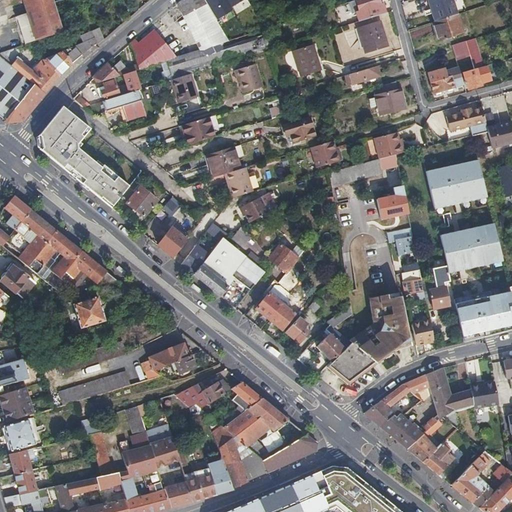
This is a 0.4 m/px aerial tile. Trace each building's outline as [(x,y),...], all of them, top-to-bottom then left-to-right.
[(15,18),(24,45),(36,40),(62,30),(53,2),(52,0),(26,0),(30,13),(15,18)] [(204,0),(180,0),(176,4),(203,48),(204,48),(211,46),(228,41),(204,0)] [(243,7),(238,0),(217,0),(215,1),(225,17),(243,7)] [(382,1),(384,0),(354,0),(347,2),(349,9),(354,8),(359,23),(386,14),(382,1)] [(426,0),(434,21),(457,14),(451,0),(426,0)] [(434,21),(431,22),(437,41),(463,33),(457,14),(434,21)] [(387,45),(379,22),(358,29),(365,52),(387,45)] [(94,37),(96,42),(101,38),(98,29),(92,32),(94,37)] [(286,34),(276,34),(280,47),(296,42),(293,31),(286,34)] [(337,44),(348,40),(345,31),(334,35),(337,44)] [(175,58),(166,61),(172,80),(190,75),(212,68),(270,50),(280,47),(276,34),(268,34),(206,54),(204,48),(203,48),(175,58)] [(152,35),(143,42),(141,43),(144,46),(141,49),(142,50),(155,38),(152,35)] [(43,59),(61,75),(73,61),(96,42),(94,37),(42,58),(43,59)] [(137,64),(139,70),(166,61),(175,58),(155,38),(142,50),(141,49),(144,46),(141,43),(143,42),(138,37),(128,45),(132,51),(137,64)] [(475,38),(465,41),(469,55),(473,69),(483,66),(475,38)] [(465,41),(453,45),(457,59),(469,55),(465,41)] [(320,70),(312,45),(292,52),(300,77),(320,70)] [(0,116),(7,122),(22,121),(45,94),(14,70),(0,58),(0,116)] [(14,70),(45,94),(61,75),(43,59),(31,72),(27,69),(30,66),(28,64),(14,70)] [(92,79),(93,80),(96,84),(139,70),(137,64),(126,68),(119,61),(111,67),(107,63),(104,66),(92,79)] [(483,66),(473,69),(466,71),(468,80),(465,80),(468,90),(483,86),(482,84),(493,81),(491,75),(494,74),(492,63),(483,66)] [(237,71),(240,83),(243,93),(261,87),(255,65),(237,71)] [(380,77),(377,66),(345,75),(346,79),(350,77),(352,83),(364,79),(365,82),(380,77)] [(460,73),(461,73),(459,67),(446,71),(445,68),(428,73),(434,94),(455,88),(454,83),(462,80),(460,73)] [(107,96),(107,98),(119,94),(120,97),(132,93),(137,91),(141,90),(136,74),(123,78),(126,88),(118,91),(115,80),(103,84),(104,88),(96,90),(99,98),(107,96)] [(190,75),(172,80),(170,81),(172,88),(175,89),(180,102),(196,97),(190,75)] [(398,90),(396,82),(373,89),(381,116),(408,108),(405,99),(401,100),(398,90)] [(151,86),(154,94),(161,91),(158,83),(151,86)] [(120,97),(102,102),(105,111),(120,107),(125,122),(145,115),(137,91),(132,93),(120,97)] [(285,94),(266,100),(268,105),(289,98),(287,93),(285,94)] [(79,97),(75,101),(83,108),(89,106),(79,97)] [(272,119),(289,114),(287,106),(270,112),(272,119)] [(88,173),(80,182),(110,207),(121,193),(138,173),(140,170),(64,108),(62,107),(37,139),(37,140),(54,153),(59,148),(88,173)] [(446,117),(453,141),(472,137),(488,133),(484,114),(482,108),(471,111),(470,109),(463,110),(463,112),(446,117)] [(511,143),(511,125),(511,122),(495,125),(492,112),(484,114),(488,133),(491,144),(492,148),(511,143)] [(315,137),(310,118),(283,125),(286,137),(291,136),(293,143),(315,137)] [(177,127),(182,146),(209,138),(203,119),(177,127)] [(374,140),(380,159),(394,156),(402,154),(399,141),(397,133),(374,140)] [(488,133),(472,137),(474,148),(491,144),(488,133)] [(336,148),(334,141),(312,147),(318,166),(339,159),(336,148)] [(210,170),(212,177),(220,175),(239,169),(233,147),(209,154),(213,169),(210,170)] [(380,159),(355,165),(329,172),(331,186),(379,174),(378,170),(396,165),(394,156),(380,159)] [(511,163),(496,168),(507,207),(511,205),(511,163)] [(229,198),(231,198),(254,191),(247,167),(239,169),(220,175),(224,190),(227,189),(229,198)] [(138,173),(121,193),(127,199),(144,178),(138,173)] [(143,216),(156,200),(147,193),(149,191),(142,185),(127,203),(143,216)] [(445,253),(458,249),(443,185),(429,188),(445,253)] [(406,213),(401,186),(391,188),(393,196),(375,200),(379,219),(406,213)] [(0,216),(5,211),(13,198),(2,189),(0,193),(0,216)] [(156,200),(163,206),(172,196),(165,190),(156,200)] [(163,206),(162,208),(171,216),(181,203),(172,196),(163,206)] [(249,223),(267,212),(257,197),(240,208),(245,217),(249,223)] [(20,223),(29,211),(13,198),(5,211),(14,217),(20,223)] [(28,267),(55,232),(43,222),(29,211),(20,223),(13,232),(9,238),(2,247),(6,250),(8,247),(21,257),(19,260),(28,267)] [(13,232),(20,223),(14,217),(6,227),(13,232)] [(213,223),(206,231),(220,242),(221,241),(222,240),(229,236),(213,223)] [(171,228),(157,246),(172,258),(186,240),(171,228)] [(412,251),(408,229),(405,230),(405,232),(392,235),(394,241),(395,247),(396,254),(412,251)] [(9,238),(0,231),(0,244),(2,247),(9,238)] [(86,288),(115,280),(55,232),(28,267),(63,295),(78,291),(86,288)] [(241,251),(248,239),(238,233),(231,243),(241,251)] [(213,291),(219,296),(233,278),(249,291),(263,274),(255,267),(246,260),(222,240),(221,241),(220,242),(208,256),(193,275),(213,291)] [(180,264),(193,275),(208,256),(196,245),(180,264)] [(269,260),(286,273),(297,259),(291,253),(292,251),(287,247),(285,249),(281,245),(269,260)] [(246,260),(255,267),(260,261),(251,255),(246,260)] [(35,282),(13,265),(2,280),(23,297),(35,282)] [(404,273),(418,270),(417,265),(404,267),(404,273)] [(444,285),(450,284),(446,268),(432,272),(436,292),(431,293),(428,283),(421,284),(424,297),(425,301),(428,315),(433,314),(432,312),(449,308),(444,285)] [(401,274),(405,294),(413,292),(414,299),(424,297),(421,284),(418,270),(404,273),(401,274)] [(467,308),(497,301),(493,282),(462,289),(467,308)] [(89,300),(86,288),(78,291),(81,302),(75,304),(82,328),(105,321),(99,297),(89,300)] [(0,299),(4,303),(9,298),(5,294),(0,290),(0,299)] [(255,311),(268,321),(283,302),(289,295),(284,291),(278,298),(281,300),(278,304),(268,295),(255,311)] [(392,352),(410,346),(399,293),(375,297),(375,301),(370,301),(373,322),(348,341),(350,343),(331,362),(326,367),(347,385),(392,352)] [(323,305),(316,300),(308,308),(315,314),(323,305)] [(283,302),(268,321),(281,331),(293,316),(283,307),(285,304),(283,302)] [(351,314),(349,305),(327,322),(329,325),(332,327),(351,314)] [(299,317),(285,332),(293,340),(295,338),(300,343),(308,335),(302,329),(307,325),(299,317)] [(417,345),(434,341),(429,320),(413,324),(417,345)] [(329,325),(324,330),(329,335),(316,347),(331,362),(350,343),(348,341),(332,327),(329,325)] [(61,376),(127,353),(122,340),(90,352),(90,354),(84,356),(83,353),(57,362),(61,376)] [(173,364),(188,358),(182,344),(148,358),(149,362),(142,365),(145,372),(153,369),(154,372),(173,364)] [(296,360),(301,364),(310,354),(305,350),(296,360)] [(191,363),(207,356),(203,352),(188,358),(173,364),(177,375),(194,369),(191,363)] [(511,387),(511,359),(502,360),(504,378),(510,377),(511,387)] [(0,365),(0,386),(0,387),(26,379),(20,360),(0,365)] [(449,392),(442,367),(403,384),(415,395),(432,391),(441,418),(454,409),(449,392)] [(147,379),(161,375),(154,372),(153,369),(145,372),(147,379)] [(62,406),(130,385),(126,372),(59,393),(62,406)] [(224,393),(228,391),(222,380),(217,382),(224,393)] [(210,401),(224,393),(217,382),(201,391),(207,403),(210,401)] [(218,424),(223,429),(262,400),(241,383),(230,390),(235,395),(231,399),(239,407),(236,409),(237,410),(218,424)] [(497,404),(494,383),(484,385),(479,386),(478,383),(470,384),(471,389),(475,407),(497,404)] [(415,395),(403,384),(383,399),(391,410),(406,400),(415,411),(423,404),(415,395)] [(0,395),(0,396),(4,409),(31,401),(27,387),(0,395)] [(204,405),(191,387),(182,392),(194,403),(198,408),(199,408),(204,405)] [(471,406),(469,389),(449,392),(454,409),(471,406)] [(194,403),(182,392),(180,393),(174,394),(188,406),(188,407),(194,403)] [(54,409),(62,406),(59,393),(50,396),(54,409)] [(391,410),(383,399),(363,414),(380,428),(395,417),(391,410)] [(223,429),(245,448),(254,441),(244,431),(258,420),(268,429),(273,433),(288,421),(262,400),(223,429)] [(31,401),(4,409),(8,423),(35,414),(31,401)] [(207,403),(204,405),(199,408),(203,411),(213,406),(210,401),(207,403)] [(198,408),(194,403),(188,407),(190,413),(198,408)] [(426,407),(423,404),(415,411),(405,418),(408,421),(426,407)] [(146,433),(137,406),(126,410),(134,436),(146,433)] [(395,417),(380,428),(407,449),(426,436),(408,421),(405,418),(400,414),(395,417)] [(231,488),(246,482),(238,461),(251,454),(245,448),(223,429),(218,424),(209,416),(206,418),(224,469),(231,488)] [(35,443),(28,419),(2,428),(10,451),(35,443)] [(101,431),(102,431),(100,423),(92,425),(90,420),(82,422),(85,435),(88,434),(101,431)] [(244,431),(254,441),(268,429),(258,420),(244,431)] [(287,445),(305,435),(297,429),(282,441),(287,445)] [(88,434),(95,456),(101,476),(113,473),(101,431),(88,434)] [(149,443),(146,433),(134,436),(117,441),(121,453),(150,445),(149,443)] [(257,463),(264,474),(315,451),(316,444),(305,435),(287,445),(257,463)] [(173,440),(171,436),(149,443),(150,445),(157,467),(179,460),(173,440)] [(426,436),(407,449),(422,462),(438,446),(426,436)] [(178,439),(173,440),(179,460),(181,467),(187,465),(178,439)] [(60,442),(38,447),(40,454),(62,449),(60,442)] [(438,446),(422,462),(437,475),(452,457),(447,453),(448,450),(441,444),(438,446)] [(124,494),(129,511),(155,511),(170,508),(164,489),(162,482),(157,483),(159,490),(134,497),(132,490),(129,480),(154,473),(156,479),(161,478),(160,477),(157,467),(150,445),(121,453),(126,470),(117,472),(122,486),(124,494)] [(9,454),(14,474),(32,470),(29,460),(32,459),(30,449),(9,454)] [(482,454),(451,486),(465,497),(478,508),(494,492),(488,486),(477,475),(487,465),(483,461),(486,457),(482,454)] [(511,475),(511,472),(507,469),(500,463),(492,472),(498,477),(504,483),(510,478),(511,475)] [(195,479),(209,474),(207,468),(193,472),(195,479)] [(231,490),(231,488),(224,469),(209,474),(216,495),(231,490)] [(330,507),(335,506),(334,502),(347,497),(351,495),(358,492),(351,476),(330,485),(323,469),(314,473),(330,507)] [(14,474),(19,494),(37,490),(32,470),(14,474)] [(100,488),(101,491),(122,486),(117,472),(113,473),(101,476),(96,477),(100,488)] [(193,502),(216,495),(209,474),(195,479),(193,472),(184,475),(186,482),(193,502)] [(313,511),(318,511),(330,507),(314,473),(244,503),(248,511),(308,511),(313,510),(313,511)] [(67,484),(71,495),(100,488),(96,477),(67,484)] [(498,477),(488,486),(494,492),(504,483),(498,477)] [(494,492),(478,508),(483,511),(498,511),(511,498),(511,480),(510,478),(504,483),(494,492)] [(164,489),(170,508),(180,505),(193,502),(186,482),(164,489)] [(159,490),(157,483),(132,490),(134,497),(159,490)] [(75,511),(71,495),(67,484),(56,486),(62,511),(75,511)] [(45,489),(37,490),(41,505),(50,503),(50,500),(51,500),(47,488),(45,489)] [(3,498),(7,508),(29,502),(32,511),(43,511),(41,505),(37,490),(19,494),(3,498)] [(105,504),(107,511),(129,511),(124,494),(122,495),(123,500),(105,504)] [(313,511),(313,510),(308,511),(248,511),(244,503),(237,506),(239,511),(313,511)]
